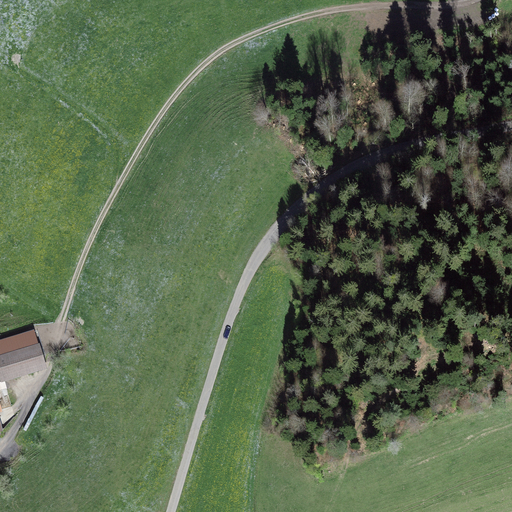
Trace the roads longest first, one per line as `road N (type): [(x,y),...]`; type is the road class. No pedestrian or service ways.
road 1 (track): [(471,0),(318,12),(252,34),(199,67),(127,169),(85,255),(47,378),(0,444)]
road 2 (unclassified): [(170,511),(251,267),(287,219),(356,169),(511,125)]
